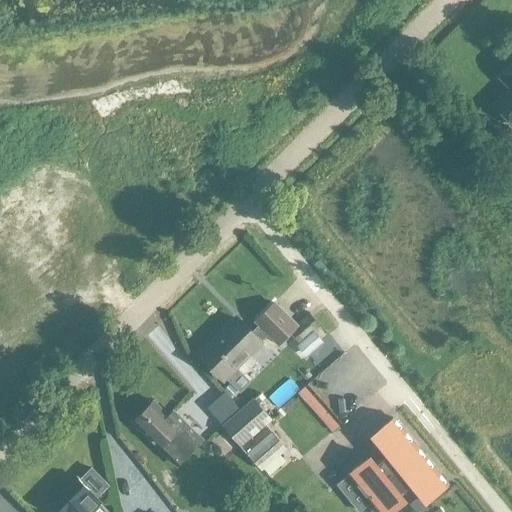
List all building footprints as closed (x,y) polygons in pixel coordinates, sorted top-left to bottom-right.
[(505,94),(494,105),(511,123),(511,64),(500,77),(511,89),(511,90),(507,96),(505,94)] [(59,208),(0,254),(0,361),(59,314),(42,294),(94,252),(59,208)] [(256,330),(265,340),(270,336),(281,347),(300,328),(276,304),(257,323),(260,326),(256,330)] [(264,342),(265,340),(256,330),(252,334),(252,335),(236,319),(200,355),(224,379),(260,343),(261,344),(264,342)] [(324,342),(321,339),(314,331),(299,344),(297,346),(306,356),(324,342)] [(220,396),(232,406),(271,359),(259,349),(220,396)] [(254,398),(222,426),(241,446),(262,470),(286,450),(267,427),(265,426),(272,420),(270,416),(263,409),(254,398)] [(153,401),(134,421),(160,447),(180,467),(205,442),(174,411),(169,416),(153,401)] [(370,454),(349,471),(381,511),(391,511),(407,500),(401,492),(410,485),(425,503),(446,486),(391,418),(370,435),(387,456),(378,463),(370,454)] [(260,479),(266,487),(293,467),(287,460),(260,479)] [(78,477),(50,505),(57,511),(110,511),(101,503),(103,501),(98,497),(96,495),(105,485),(92,473),(83,482),(80,479),(78,477)]
